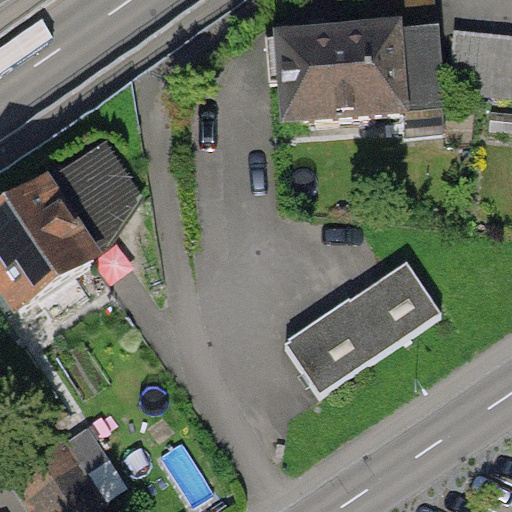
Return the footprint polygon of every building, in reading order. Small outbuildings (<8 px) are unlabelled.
[(445,117),(438,0),(377,0),(379,40),(264,47),(267,92),(292,91),(294,126),(445,117)] [(511,32),(460,27),(453,96),(511,102),(511,32)] [(88,261),(39,193),(0,220),(0,312),(6,321),(88,261)] [(442,326),(408,277),(288,358),(322,408),(442,326)] [(108,511),(130,497),(94,448),(17,504),(22,511),(108,511)]
